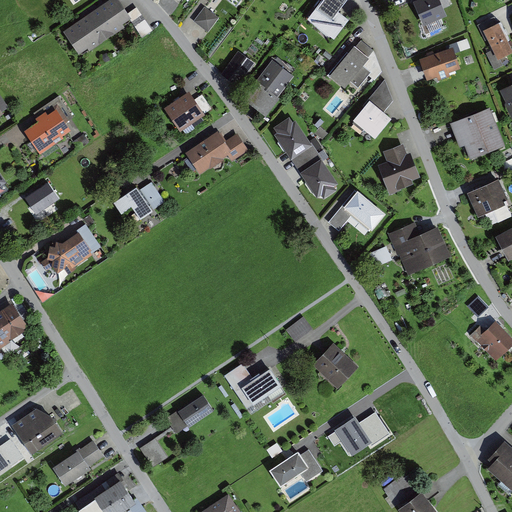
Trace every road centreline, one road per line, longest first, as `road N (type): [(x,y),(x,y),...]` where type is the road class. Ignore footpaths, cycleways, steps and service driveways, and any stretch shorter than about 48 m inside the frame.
road 1 (residential): [(240,110),(473,465)]
road 2 (residential): [(367,0),(446,204),(511,317)]
road 3 (residential): [(0,247),(167,511)]
road 4 (residential): [(143,0),(240,110)]
road 5 (residential): [(240,110),(139,182)]
